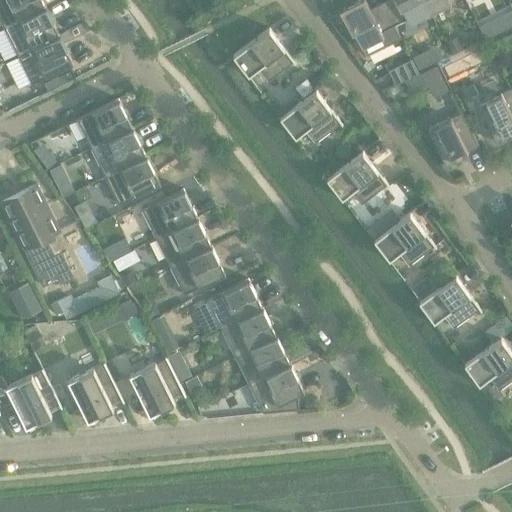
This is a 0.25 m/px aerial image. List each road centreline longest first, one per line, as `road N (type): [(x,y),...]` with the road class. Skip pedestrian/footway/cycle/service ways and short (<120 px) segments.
road 1 (residential): [(395,417),(138,61)]
road 2 (residential): [(0,456),(395,417)]
road 3 (residential): [(446,209),(286,0)]
road 4 (residential): [(0,130),(138,61)]
